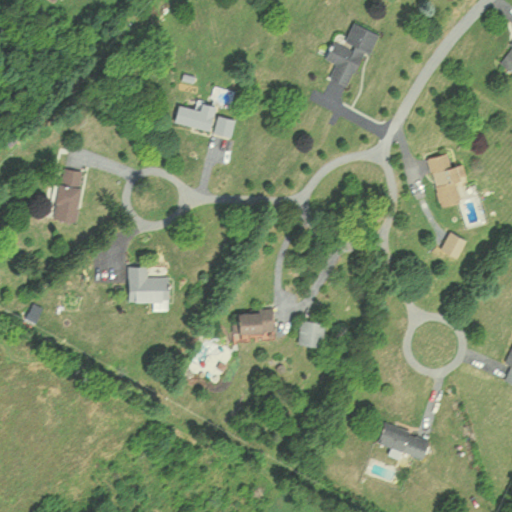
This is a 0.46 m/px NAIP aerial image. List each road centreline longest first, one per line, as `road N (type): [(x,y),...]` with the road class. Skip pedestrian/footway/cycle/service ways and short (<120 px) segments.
road 1 (residential): [(353,200),(425,74),(486,0)]
road 2 (residential): [(353,200),(156,196)]
road 3 (residential): [(353,200),(435,343)]
